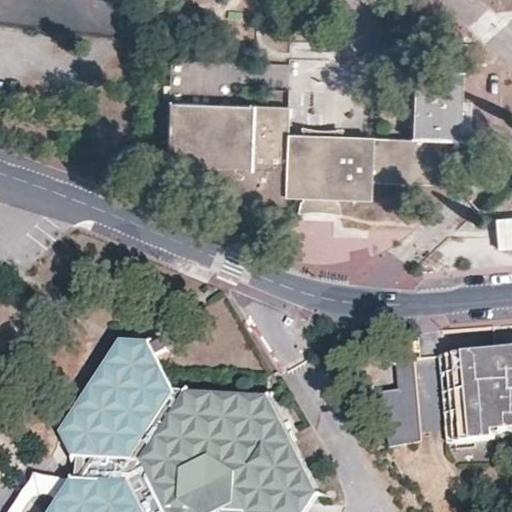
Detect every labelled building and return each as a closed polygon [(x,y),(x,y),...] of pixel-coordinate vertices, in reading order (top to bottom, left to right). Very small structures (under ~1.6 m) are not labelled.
[(443,178),(445,142),(460,142),(467,143),(468,101),(462,100),(462,70),(415,68),(412,138),(351,136),(338,135),(327,135),(303,134),(288,134),(287,117),(287,106),(169,102),(166,102),(165,165),(216,167),(217,174),(216,203),(286,205),(286,196),(301,196),(301,199),(301,207),(311,207),(324,207),(335,208),(335,201),(335,198),(369,198),(369,183),(443,185),(443,178)] [(301,207),(301,199),(298,204),(297,212),(309,210),(321,211),(331,212),(339,213),(338,207),(335,201),(335,208),(324,207),(311,207),(301,207)] [(511,216),(495,218),(497,234),(498,250),(511,248),(511,216)] [(311,511),(323,495),(271,393),(187,390),(177,390),(155,342),(123,338),(85,398),(62,433),(80,458),(73,477),(68,485),(65,490),(61,496),(50,511),(311,511)] [(511,350),(505,351),(505,362),(486,364),(485,353),(448,356),(452,399),(455,445),(494,441),(495,434),(511,432),(511,350)] [(494,352),(485,353),(486,364),(505,362),(505,351),(494,352)] [(448,445),(455,445),(452,399),(448,356),(441,356),(448,445)] [(382,393),(389,448),(422,440),(416,366),(398,367),(399,391),(382,393)] [(48,511),(69,479),(38,471),(12,511),(48,511)]
